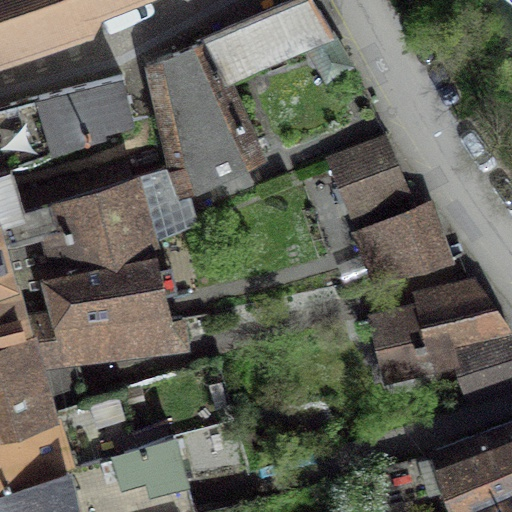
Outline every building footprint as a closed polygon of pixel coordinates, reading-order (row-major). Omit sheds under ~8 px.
[(0,0),(0,511),(201,511),(182,444),(79,474),(50,363),(189,346),(165,249),(151,177),(10,214),(0,174),(0,171),(149,123),(132,77),(0,110),(0,73),(116,34),(113,17),(164,0),(0,0)] [(346,51),(313,0),(290,0),(151,62),(196,195),(260,205),(251,178),(281,172),(255,92),(346,51)] [(391,145),(335,169),(363,234),(419,210),(391,145)] [(436,203),(419,210),(363,234),(356,235),(380,289),(467,269),(436,203)] [(395,386),(454,363),(511,345),(511,329),(480,284),(418,296),(422,312),(377,323),(395,386)] [(511,411),(511,345),(454,363),(473,423),(511,411)] [(511,511),(511,423),(428,454),(452,511),(511,511)]
